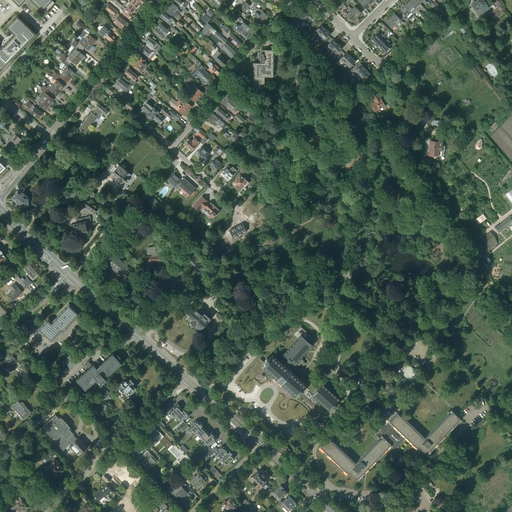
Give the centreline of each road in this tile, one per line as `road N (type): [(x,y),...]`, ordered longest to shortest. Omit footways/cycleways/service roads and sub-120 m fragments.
road 1 (residential): [(44,511),(185,378)]
road 2 (residential): [(278,16),(171,148)]
road 3 (primary): [(185,378),(67,274)]
